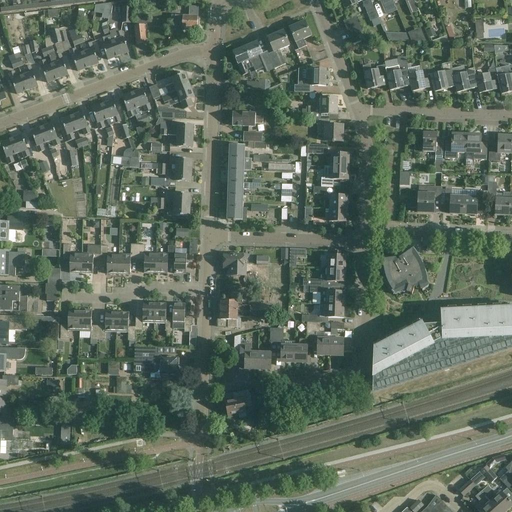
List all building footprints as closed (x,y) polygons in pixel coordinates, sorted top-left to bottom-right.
[(341,0),(345,9),(351,6),(348,0),(341,0)] [(381,23),(370,0),(368,0),(363,3),(373,26),(381,23)] [(380,0),(384,9),(387,15),(388,14),(385,8),(394,5),(392,0),(380,0)] [(123,2),(122,23),(130,23),(131,1),(123,2)] [(93,12),(102,14),(101,18),(108,19),(110,5),(94,3),(93,12)] [(198,8),(189,7),(189,17),(176,16),(175,27),(182,27),(182,31),(191,31),(191,30),(197,30),(198,8)] [(366,39),(365,37),(353,11),(352,12),(352,15),(353,17),(343,21),(352,44),(366,39)] [(311,36),(305,22),(289,29),(298,50),(306,47),(303,40),(311,36)] [(147,43),(145,25),(134,26),(136,45),(147,43)] [(65,28),(59,29),(60,32),(62,42),(68,41),(66,31),(65,28)] [(52,37),(45,39),(46,45),(47,48),(46,49),(49,56),(52,65),(58,80),(68,76),(60,55),(56,56),(53,46),(55,44),(62,42),(60,32),(59,29),(51,31),(52,37)] [(75,30),(69,32),(72,39),(75,46),(79,44),(77,37),(75,30)] [(116,34),(114,30),(109,32),(111,36),(110,36),(118,57),(129,53),(121,32),(116,34)] [(268,55),(272,64),(274,70),(285,65),(281,55),(277,57),(275,52),(289,46),(283,32),(267,38),(273,53),(268,55)] [(422,32),(411,32),(408,33),(411,42),(426,42),(422,32)] [(82,35),(77,37),(79,44),(85,42),(82,35)] [(118,57),(110,36),(100,40),(108,61),(118,57)] [(39,52),(37,41),(30,42),(32,53),(39,52)] [(83,53),(88,68),(99,64),(91,43),(86,45),(88,52),(83,53)] [(272,64),(268,55),(267,52),(262,54),(257,43),(245,48),(250,60),(251,60),(254,67),(253,67),(255,72),(272,64)] [(31,54),(29,45),(22,46),(24,55),(25,55),(29,66),(35,64),(31,54)] [(254,67),(251,60),(250,60),(245,48),(233,53),(238,65),(243,76),(248,74),(247,70),(253,67),(254,67)] [(88,68),(83,53),(77,56),(75,49),(70,51),(78,72),(88,68)] [(19,53),(14,55),(18,68),(24,65),(21,58),(19,53)] [(14,55),(9,57),(11,62),(14,69),(18,68),(14,55)] [(389,85),(390,91),(411,86),(407,69),(408,69),(406,62),(406,57),(397,57),(397,64),(398,67),(386,69),(385,69),(389,85)] [(58,80),(52,65),(47,67),(44,61),(39,63),(47,84),(48,83),(58,80)] [(411,86),(412,92),(433,87),(431,76),(428,62),(420,64),(420,66),(408,69),(407,69),(411,86)] [(433,87),(434,92),(456,88),(452,69),(451,63),(442,65),(444,73),(431,76),(433,87)] [(370,65),(363,66),(364,73),(367,90),(389,85),(385,69),(386,69),(385,65),(376,67),(377,71),(371,72),(370,65)] [(22,77),(27,91),(38,87),(30,66),(25,68),(27,75),(22,77)] [(476,78),(476,77),(474,69),(465,71),(464,66),(452,69),(456,88),(457,93),(478,89),(476,78)] [(511,71),(511,72),(510,66),(496,69),(501,89),(500,89),(502,95),(511,92),(511,71)] [(327,70),(306,69),(306,79),(305,79),(304,86),(295,85),(294,92),(310,93),(310,86),(326,86),(327,70)] [(479,94),(500,89),(501,89),(496,69),(487,71),(488,75),(476,77),(476,78),(478,89),(479,94)] [(17,95),(27,91),(22,77),(17,78),(14,72),(9,74),(17,95)] [(170,93),(190,86),(185,74),(172,79),(174,84),(167,87),(169,93),(170,93)] [(265,80),(259,80),(259,82),(247,82),(247,89),(265,90),(265,80)] [(284,92),(281,84),(265,91),(267,97),(280,91),(281,94),(284,92)] [(161,96),(157,85),(149,88),(154,99),(161,96)] [(194,98),(190,86),(170,93),(169,93),(162,96),(164,103),(179,97),(184,110),(194,106),(191,99),(194,98)] [(144,89),(133,93),(138,108),(144,106),(146,112),(151,110),(144,89)] [(141,116),(138,108),(133,93),(122,98),(130,118),(135,116),(139,125),(144,123),(141,116)] [(319,107),(309,107),(309,110),(302,109),(302,117),(308,118),(308,119),(317,120),(321,120),(322,117),(327,117),(327,115),(337,115),(338,99),(321,98),(321,99),(319,99),(319,107)] [(102,105),(108,120),(110,126),(121,122),(113,101),(102,105)] [(103,122),(108,120),(102,105),(92,109),(100,130),(105,128),(103,122)] [(175,109),(157,108),(161,118),(175,119),(175,109)] [(72,117),(77,131),(83,129),(85,135),(90,133),(82,113),(72,117)] [(256,113),(233,113),(233,126),(255,127),(256,123),(263,124),(263,117),(256,117),(256,113)] [(77,131),(72,117),(61,121),(69,141),(74,139),(72,133),(77,131)] [(317,120),(317,133),(325,133),(325,141),(343,142),(343,126),(331,126),(331,120),(321,120),(317,120)] [(42,128),(47,143),(53,140),(55,147),(60,145),(52,124),(42,128)] [(133,153),(135,151),(136,149),(127,124),(119,127),(123,140),(128,138),(133,153)] [(160,135),(177,136),(193,136),(193,125),(171,124),(161,124),(160,135)] [(145,134),(143,127),(136,129),(138,136),(145,134)] [(47,143),(42,128),(31,132),(39,153),(45,151),(42,144),(47,143)] [(255,142),(262,143),(262,133),(244,132),(243,142),(255,143),(255,142)] [(436,134),(424,133),(423,152),(435,153),(435,156),(443,157),(443,142),(443,138),(436,138),(436,134)] [(458,154),(466,154),(467,135),(453,134),(453,142),(446,142),(445,159),(458,160),(458,154)] [(481,135),(467,135),(466,154),(474,154),(473,161),(487,161),(487,144),(480,144),(481,135)] [(12,140),(17,154),(23,152),(25,158),(30,156),(22,136),(12,140)] [(192,148),(193,136),(177,136),(177,142),(170,141),(170,147),(192,148)] [(500,154),(511,155),(511,150),(511,136),(499,136),(498,149),(489,149),(489,161),(500,162),(500,154)] [(86,137),(80,139),(83,147),(89,145),(86,137)] [(98,142),(97,138),(89,141),(90,144),(89,156),(97,156),(98,142)] [(17,154),(12,140),(1,144),(9,165),(14,163),(12,156),(17,154)] [(230,145),(229,158),(244,159),(249,159),(249,152),(244,151),(244,146),(230,145)] [(307,145),(307,146),(307,154),(327,155),(328,146),(307,145)] [(77,166),(74,151),(68,152),(71,167),(77,166)] [(133,153),(130,156),(129,158),(123,167),(130,168),(131,157),(139,158),(140,151),(135,151),(133,153)] [(332,154),(332,166),(349,167),(349,154),(332,154)] [(112,156),(111,165),(123,167),(129,158),(112,156)] [(64,169),(60,157),(55,159),(60,171),(64,169)] [(229,158),(229,171),(244,171),(251,171),(252,159),(244,159),(229,158)] [(176,164),(176,170),(191,171),(192,160),(169,159),(169,164),(176,164)] [(46,161),(38,164),(41,172),(42,173),(49,171),(46,161)] [(261,169),(261,172),(292,173),(301,173),(301,163),(295,163),(295,166),(293,165),(269,164),(268,169),(261,169)] [(322,178),(322,188),(326,188),(334,188),(334,180),(349,180),(349,167),(332,166),(325,166),(325,174),(325,178),(322,178)] [(191,171),(176,170),(169,170),(168,181),(191,182),(191,171)] [(229,171),(228,183),(243,183),(243,178),(244,171),(229,171)] [(409,186),(409,173),(400,173),(399,185),(409,186)] [(339,180),(338,194),(349,194),(349,180),(339,180)] [(497,183),(488,182),(487,197),(496,197),(497,183)] [(228,183),(228,195),(243,196),(243,189),(254,190),(254,187),(260,188),(260,184),(252,184),(243,183),(228,183)] [(442,188),(429,187),(429,194),(419,194),(418,213),(433,214),(434,202),(441,202),(442,188)] [(463,215),(464,191),(445,190),(445,206),(451,206),(450,214),(463,215)] [(40,202),(34,191),(23,191),(23,202),(40,202)] [(477,192),(464,191),(463,215),(476,216),(477,208),(483,208),(484,192),(477,192)] [(168,197),(168,198),(175,199),(175,205),(190,205),(190,194),(168,193),(168,197)] [(510,217),(510,193),(504,193),(503,200),(496,200),(496,216),(510,217)] [(242,208),(243,196),(228,195),(228,208),(242,208)] [(330,209),(348,209),(348,197),(328,196),(328,200),(325,200),(325,208),(330,209)] [(407,198),(406,208),(416,209),(416,199),(407,198)] [(175,205),(174,210),(167,210),(167,216),(189,217),(190,205),(175,205)] [(242,208),(228,208),(227,220),(242,221),(242,220),(247,221),(247,208),(242,208)] [(347,222),(348,209),(330,209),(330,222),(347,222)] [(23,218),(8,218),(8,223),(0,222),(0,242),(1,243),(1,242),(16,243),(16,230),(23,230),(23,218)] [(198,241),(190,241),(190,254),(197,255),(198,241)] [(70,274),(81,274),(82,254),(70,254),(71,246),(63,245),(63,259),(70,260),(70,274)] [(138,259),(138,245),(131,245),(131,255),(119,255),(119,275),(130,275),(131,259),(138,259)] [(145,245),(138,245),(138,259),(145,259),(144,273),(156,274),(156,254),(145,254),(145,245)] [(93,260),(100,260),(101,246),(88,246),(88,254),(82,254),(81,274),(93,274),(93,260)] [(119,275),(119,255),(108,255),(108,247),(101,246),(100,260),(107,261),(107,275),(119,275)] [(175,254),(175,246),(168,246),(168,254),(156,254),(156,274),(168,274),(168,260),(175,260),(175,254)] [(418,255),(413,249),(399,258),(400,260),(396,263),(394,259),(382,260),(382,269),(385,278),(388,287),(393,295),(394,294),(393,292),(407,285),(408,287),(406,294),(412,295),(414,289),(419,287),(420,288),(421,287),(420,286),(427,284),(427,286),(428,286),(427,276),(424,265),(418,255)] [(328,269),(346,270),(346,257),(341,257),(341,251),(329,251),(329,256),(328,269)] [(9,252),(0,252),(0,276),(16,277),(16,266),(25,267),(25,253),(9,253),(9,252)] [(175,254),(175,260),(174,274),(186,275),(187,255),(175,254)] [(224,255),(223,268),(229,268),(229,276),(245,276),(246,265),(243,264),(243,255),(224,255)] [(48,269),(48,284),(60,284),(61,269),(48,269)] [(299,280),(299,286),(303,286),(310,286),(310,287),(339,288),(339,283),(345,283),(346,270),(328,269),(325,269),(325,276),(323,276),(323,280),(304,279),(303,280),(299,280)] [(60,284),(48,284),(46,284),(45,294),(47,294),(47,301),(60,302),(60,284)] [(20,287),(0,286),(0,311),(27,312),(28,297),(19,296),(20,287)] [(327,305),(345,306),(345,293),(339,293),(339,288),(310,287),(310,293),(321,293),(320,305),(327,305)] [(374,333),(374,349),(373,379),(372,391),(511,346),(511,294),(441,298),(432,303),(421,287),(420,288),(419,287),(414,289),(412,295),(413,296),(420,309),(374,333)] [(135,331),(142,331),(142,323),(154,323),(154,304),(143,303),(142,317),(135,317),(135,328),(135,331)] [(218,303),(217,322),(218,322),(218,328),(225,328),(225,329),(234,329),(235,304),(234,304),(234,303),(229,303),(229,304),(224,304),(224,303),(219,303),(218,303)] [(172,332),(172,324),(172,318),(165,318),(166,304),(154,304),(154,323),(165,324),(165,332),(172,332)] [(172,324),(172,330),(184,330),(184,333),(190,333),(189,336),(196,336),(196,326),(191,326),(191,319),(184,319),(185,305),(173,304),(172,318),(172,324)] [(320,316),(320,318),(328,318),(344,319),(345,306),(327,305),(320,305),(320,311),(320,316)] [(254,307),(254,318),(275,319),(275,307),(264,307),(254,307)] [(67,331),(79,332),(80,312),(68,312),(67,325),(60,325),(60,339),(67,339),(67,331)] [(79,332),(79,339),(90,339),(90,340),(90,345),(96,345),(96,340),(97,340),(98,326),(91,326),(91,312),(80,312),(79,332)] [(105,332),(116,333),(117,313),(105,313),(105,327),(98,326),(97,340),(104,341),(105,332)] [(117,313),(116,333),(128,333),(127,341),(135,341),(135,331),(135,328),(128,327),(128,313),(117,313)] [(27,317),(1,316),(0,323),(0,344),(8,344),(9,330),(26,331),(27,317)] [(313,347),(313,322),(311,322),(307,322),(307,339),(300,339),(299,346),(295,346),(294,364),(307,364),(308,346),(313,347)] [(320,323),(313,322),(313,335),(316,335),(315,339),(318,339),(317,356),(330,356),(331,339),(324,339),(325,333),(320,332),(320,323)] [(248,345),(240,344),(240,336),(234,338),(234,341),(234,350),(240,350),(240,365),(245,365),(245,370),(258,371),(258,353),(250,353),(250,348),(248,345)] [(331,339),(330,356),(343,357),(344,339),(331,339)] [(281,359),(281,363),(294,364),(295,346),(295,342),(284,341),(282,341),(282,345),(281,359)] [(25,349),(0,348),(0,372),(5,372),(5,359),(20,360),(22,359),(23,358),(24,357),(25,356),(25,349)] [(178,366),(178,359),(155,358),(155,348),(133,348),(133,374),(151,374),(151,380),(161,380),(161,375),(177,375),(177,373),(179,372),(179,368),(178,366)] [(271,353),(258,353),(258,371),(271,371),(271,353)] [(0,397),(5,398),(6,385),(18,386),(18,377),(2,376),(2,382),(0,382),(0,397)] [(116,393),(116,394),(126,394),(126,385),(126,379),(116,379),(116,387),(116,393)] [(252,405),(249,391),(234,394),(235,400),(225,402),(228,418),(232,417),(232,415),(246,412),(245,407),(252,405)] [(0,412),(1,413),(1,419),(13,419),(17,419),(17,410),(5,410),(5,398),(0,397),(0,412)] [(91,412),(91,403),(77,403),(77,415),(83,415),(83,412),(91,412)] [(13,425),(13,419),(1,419),(0,418),(0,455),(0,454),(6,454),(7,441),(13,441),(14,425),(13,425)] [(505,460),(504,455),(492,459),(486,464),(487,465),(486,466),(489,469),(495,463),(505,460)] [(509,471),(500,480),(508,488),(509,489),(511,485),(511,463),(506,468),(509,471)] [(481,471),(471,480),(475,485),(485,475),(492,483),(497,478),(489,469),(486,466),(481,471)] [(475,485),(471,480),(459,491),(463,496),(475,485)] [(488,486),(480,492),(498,511),(505,511),(511,506),(511,503),(501,492),(497,496),(488,486)] [(498,511),(480,492),(475,497),(480,502),(474,506),(479,511),(498,511)] [(431,511),(430,511),(451,511),(436,496),(427,508),(431,511)] [(416,511),(423,506),(419,501),(411,509),(413,511),(416,511)]
